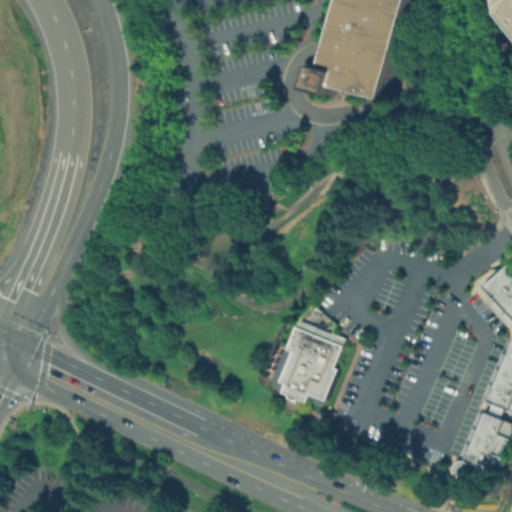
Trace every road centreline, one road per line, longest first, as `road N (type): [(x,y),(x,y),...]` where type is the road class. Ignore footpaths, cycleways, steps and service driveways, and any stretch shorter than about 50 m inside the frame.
road 1 (motorway): [(55,288),(90,213),(118,122),(116,47),(101,0)]
road 2 (residential): [(452,0),(479,144),(511,209)]
road 3 (motorway): [(71,149),(5,351)]
road 4 (residential): [(511,174),(494,120),(474,0)]
road 5 (motorway): [(46,0),(72,74),(71,149)]
road 6 (motorway): [(125,404),(73,342),(55,288)]
road 7 (primary): [(5,351),(125,404)]
road 8 (primary): [(400,511),(326,481),(282,481)]
